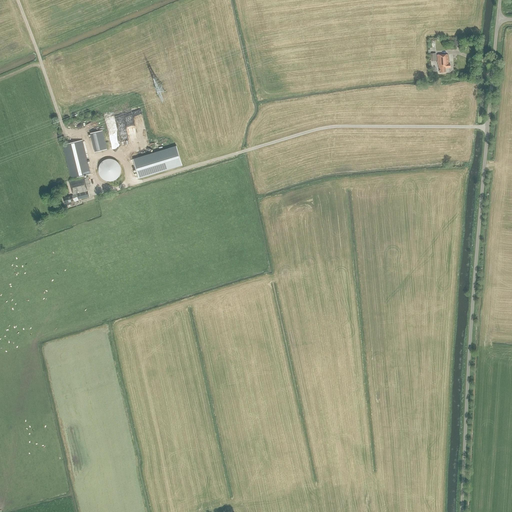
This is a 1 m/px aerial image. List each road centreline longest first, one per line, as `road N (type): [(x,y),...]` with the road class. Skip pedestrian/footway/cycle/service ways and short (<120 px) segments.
road 1 (unclassified): [(459,511),(487,126)]
road 2 (unclassified): [(487,126),(330,127),(191,165)]
